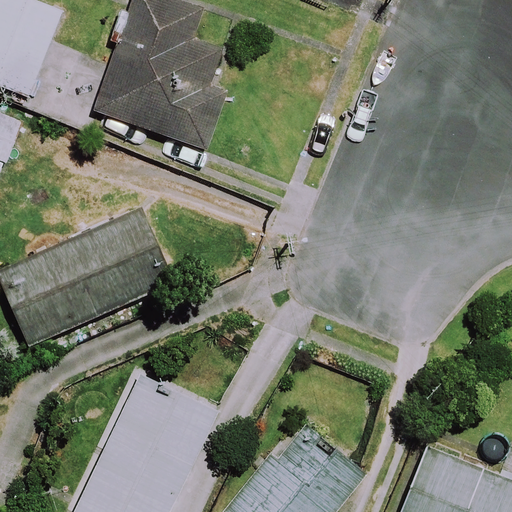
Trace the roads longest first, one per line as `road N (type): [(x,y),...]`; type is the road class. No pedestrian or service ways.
road 1 (residential): [(421,151),(365,284)]
road 2 (residential): [(470,37),(421,151)]
